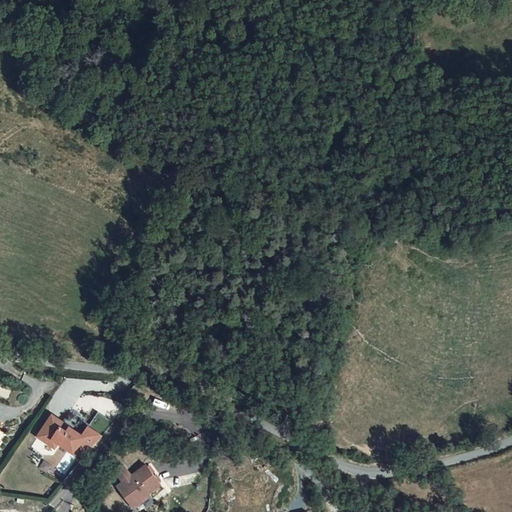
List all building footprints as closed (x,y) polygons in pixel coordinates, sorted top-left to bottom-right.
[(53,414),(38,436),(50,444),(54,438),(59,441),(74,452),(76,450),(84,456),(102,435),(88,426),(83,434),(71,426),(68,430),(62,426),(65,422),(53,414)] [(65,422),(62,426),(68,430),(71,426),(65,422)] [(54,438),(50,444),(55,447),(59,441),(54,438)] [(44,460),(39,467),(47,472),(52,465),(44,460)] [(125,484),(119,488),(133,508),(150,496),(162,488),(148,468),(133,479),(126,469),(118,474),(125,484)] [(150,496),(133,508),(135,511),(152,499),(150,496)]
